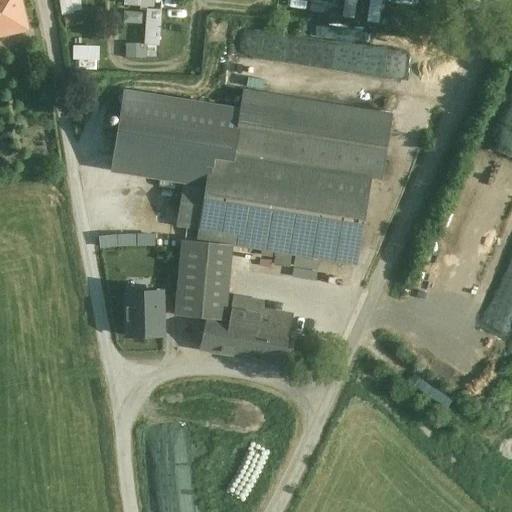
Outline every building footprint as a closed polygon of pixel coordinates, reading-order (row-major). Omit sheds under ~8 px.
[(0,0),(0,36),(27,29),(18,0),(0,0)] [(59,0),(62,13),(83,10),(81,0),(59,0)] [(328,0),(328,8),(348,11),(349,0),(328,0)] [(146,7),(145,42),(126,41),(125,55),(159,57),(160,8),(146,7)] [(123,9),(122,21),(143,23),(144,11),(123,9)] [(211,52),(228,53),(230,22),(213,21),(211,52)] [(324,66),(325,43),(375,45),(376,28),(313,25),(312,37),(253,34),(252,51),(279,52),(279,51),(299,52),(298,65),(324,66)] [(239,109),(123,91),(111,175),(202,189),(226,192),(231,158),(239,109)] [(242,91),(239,109),(231,158),(367,179),(382,181),(392,114),(242,91)] [(354,267),(367,179),(231,158),(226,192),(202,189),(193,243),(231,249),(354,267)] [(220,323),(231,249),(193,243),(182,241),(171,316),(220,323)] [(150,311),(148,281),(122,282),(124,306),(123,306),(125,343),(162,341),(160,311),(150,311)] [(476,298),(455,312),(481,351),(500,337),(487,319),(489,318),(476,298)] [(258,316),(228,310),(225,330),(255,335),(258,316)] [(202,326),(197,353),(268,365),(273,338),(255,335),(225,330),(202,326)]
